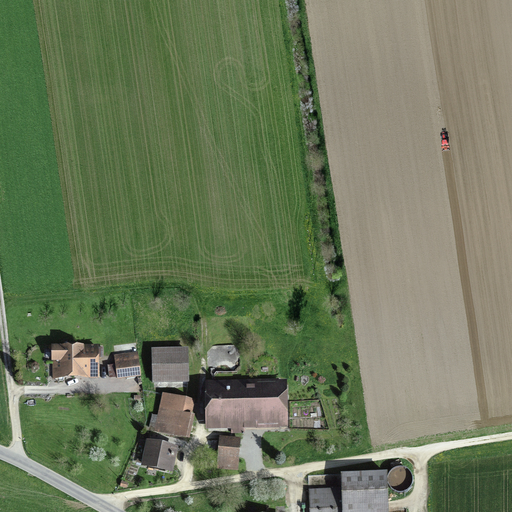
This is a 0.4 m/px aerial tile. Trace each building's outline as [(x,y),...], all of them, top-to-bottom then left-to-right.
[(47,350),(48,381),(95,380),(94,349),(47,350)] [(150,353),(151,387),(185,386),(184,351),(150,353)] [(112,358),(115,382),(136,379),(133,355),(112,358)] [(205,387),(206,433),(284,433),(284,387),(205,387)] [(190,404),(161,399),(156,436),(185,440),(190,404)] [(219,441),(217,472),(235,472),(236,442),(219,441)] [(140,469),(171,477),(178,452),(146,444),(140,469)] [(339,478),(339,490),(310,491),(310,511),(386,511),(385,476),(339,478)]
